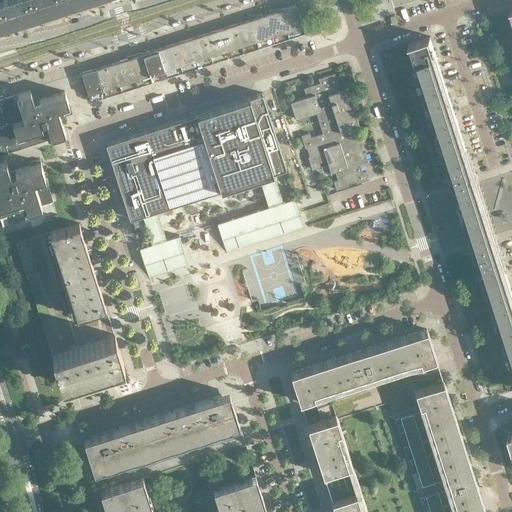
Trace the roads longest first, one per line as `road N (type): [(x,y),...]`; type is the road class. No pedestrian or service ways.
road 1 (residential): [(157,391),(78,136),(360,43)]
road 2 (residential): [(443,301),(360,43)]
road 3 (tertiary): [(0,78),(229,0)]
road 4 (residential): [(443,301),(243,364)]
road 5 (tertiary): [(158,0),(0,51)]
road 6 (residential): [(496,165),(447,15)]
road 7 (residential): [(292,511),(243,364)]
road 8 (residential): [(157,391),(19,435)]
